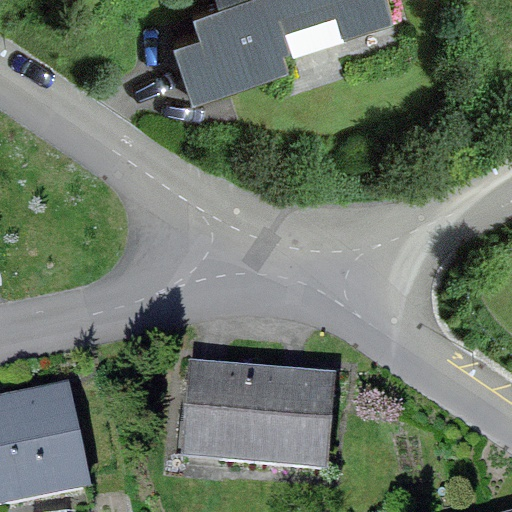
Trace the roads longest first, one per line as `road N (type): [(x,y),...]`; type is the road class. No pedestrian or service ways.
road 1 (residential): [(0,93),(240,242)]
road 2 (residential): [(288,275),(511,427)]
road 3 (residential): [(240,242),(165,297),(0,337)]
road 4 (residential): [(288,275),(511,187)]
